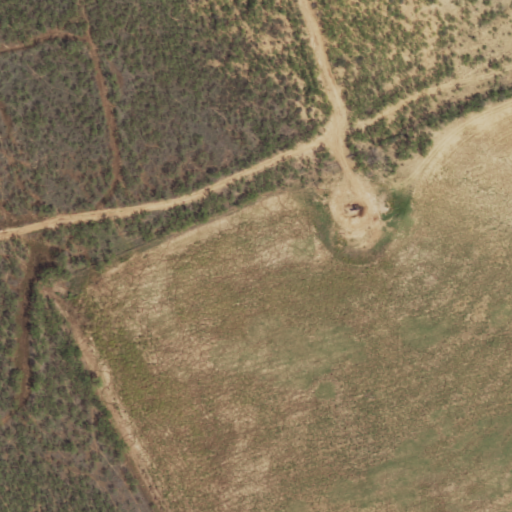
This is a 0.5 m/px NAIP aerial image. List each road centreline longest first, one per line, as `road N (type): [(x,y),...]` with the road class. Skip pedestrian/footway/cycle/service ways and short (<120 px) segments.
road 1 (track): [(0,282),(70,270),(110,250),(256,209),(511,26)]
road 2 (track): [(110,250),(110,123),(79,0)]
